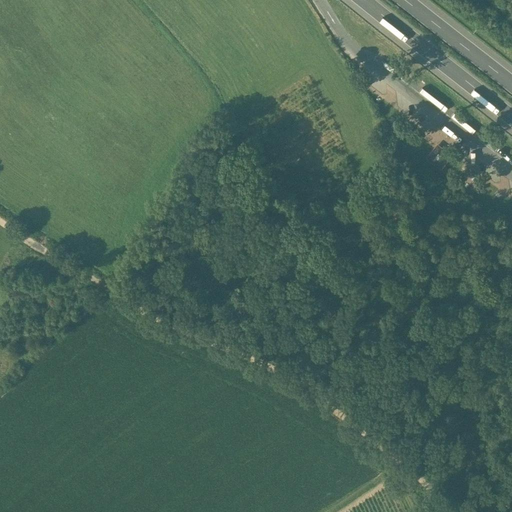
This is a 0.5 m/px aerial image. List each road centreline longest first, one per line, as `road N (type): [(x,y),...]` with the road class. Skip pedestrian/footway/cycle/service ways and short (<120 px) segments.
road 1 (track): [(441,511),(295,385),(142,311),(0,216)]
road 2 (motorway): [(362,0),(511,123)]
road 3 (motorway): [(511,91),(397,0)]
